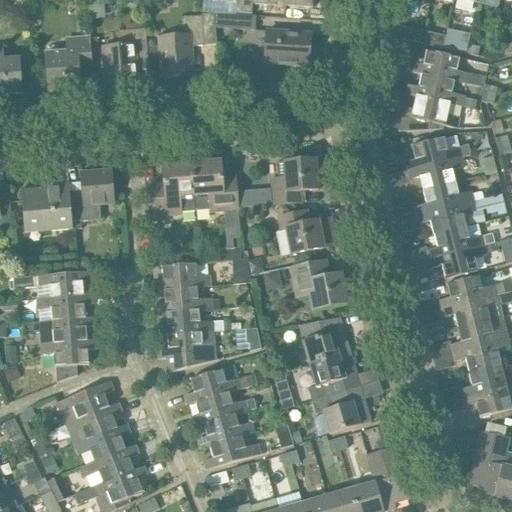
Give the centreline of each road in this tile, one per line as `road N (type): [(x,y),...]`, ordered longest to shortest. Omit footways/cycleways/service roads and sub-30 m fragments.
road 1 (residential): [(447,511),(334,107)]
road 2 (residential): [(202,511),(139,360),(123,126)]
road 3 (residential): [(123,126),(334,107)]
road 4 (residential): [(0,138),(123,126)]
